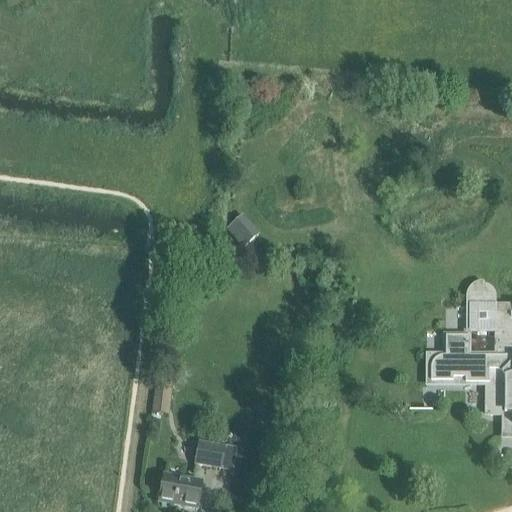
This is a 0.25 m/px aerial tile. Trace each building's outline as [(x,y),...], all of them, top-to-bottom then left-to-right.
[(251,226),(234,240),(242,249),(259,235),(251,226)] [(430,371),(430,384),(431,384),(431,383),(452,383),(452,379),(464,380),(464,385),(487,385),(487,416),(488,416),(488,415),(511,415),(511,306),(497,306),(497,300),(497,298),(497,297),(496,296),(496,295),(495,294),(495,293),(494,292),(494,291),(493,290),(492,289),(491,288),(490,288),(489,287),(488,287),(487,286),(485,286),(484,286),(484,285),(483,285),(481,285),(480,285),(479,285),(478,286),(476,287),(475,287),(474,288),(473,289),(472,290),(471,291),(471,292),(470,293),(469,295),(469,296),(469,297),(468,299),(468,300),(468,307),(468,332),(500,332),(500,355),(468,354),(469,338),(445,338),(445,350),(445,358),(443,358),(441,358),(439,358),(438,359),(436,360),(435,360),(434,362),(433,363),(431,365),(431,366),(430,368),(430,371)] [(150,414),(167,416),(170,392),(153,390),(150,414)] [(199,443),(195,466),(220,470),(223,471),(231,472),(235,449),(216,446),(199,443)] [(158,505),(196,511),(201,483),(163,476),(158,505)]
